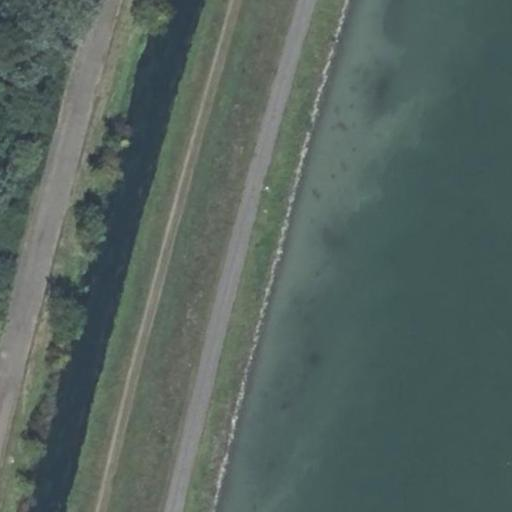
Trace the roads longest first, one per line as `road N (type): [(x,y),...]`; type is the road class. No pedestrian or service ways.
road 1 (track): [(307,0),(229,274),(173,511)]
road 2 (track): [(238,0),(147,324),(106,511)]
